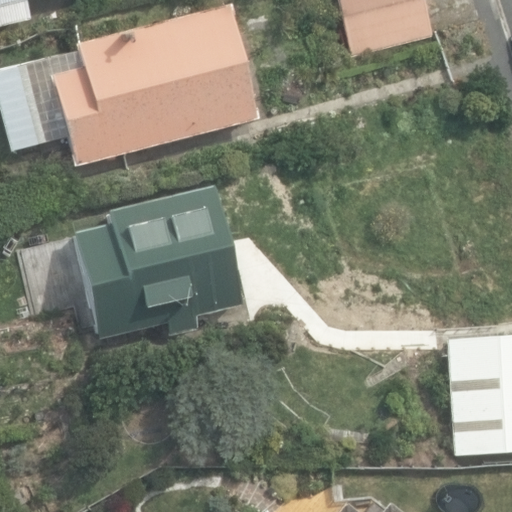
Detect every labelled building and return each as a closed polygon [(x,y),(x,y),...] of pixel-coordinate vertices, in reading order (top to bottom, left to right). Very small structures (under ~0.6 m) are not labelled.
[(0,0),(0,25),(29,17),(24,0),(0,0)] [(432,36),(422,0),(338,0),(352,56),(432,36)] [(52,76),(75,164),(255,118),(227,5),(68,45),(74,70),(52,76)] [(78,227),(96,334),(165,322),(167,336),(201,330),(199,316),(243,302),(215,182),(104,206),(107,222),(78,227)] [(511,335),(442,341),(451,457),(511,452),(511,335)] [(391,511),(381,504),(375,511),(361,511),(340,495),(327,511),(391,511)]
